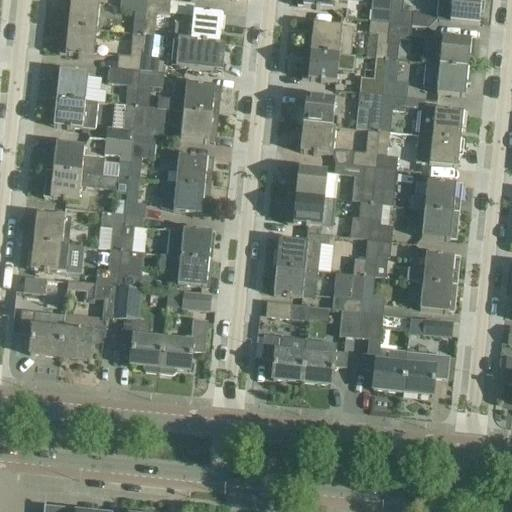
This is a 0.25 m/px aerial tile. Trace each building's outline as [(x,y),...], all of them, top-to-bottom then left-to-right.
[(132,37),(142,38),(146,2),(131,0),(120,0),(119,13),(134,14),(132,37)] [(343,0),(360,2),(361,0),(297,0),(296,8),(315,10),(315,12),(332,13),(333,0),(343,0)] [(389,26),(391,0),(370,0),(369,24),(389,26)] [(402,0),(391,0),(389,26),(411,28),(413,28),(415,14),(402,12),(402,0)] [(436,23),(478,27),(480,0),(438,0),(436,23)] [(63,12),(61,29),(96,33),(99,4),(70,1),(69,13),(63,12)] [(146,2),(142,38),(154,39),(156,17),(169,19),(170,4),(146,2)] [(173,41),(174,41),(218,46),(221,17),(209,16),(209,14),(204,14),(204,15),(192,14),(191,26),(175,25),(173,41)] [(385,62),(389,26),(369,24),(368,36),(377,37),(374,61),(385,62)] [(313,26),(310,54),(350,58),(353,30),(313,26)] [(410,43),(411,28),(389,26),(385,62),(397,63),(397,60),(399,42),(410,43)] [(96,33),(61,29),(67,30),(66,39),(60,38),(58,57),(93,60),(96,33)] [(139,73),(142,38),(132,37),(129,58),(117,57),(116,71),(139,73)] [(142,38),(139,73),(162,76),(164,62),(152,61),(154,39),(142,38)] [(421,66),(425,66),(467,70),(468,59),(472,59),(474,43),(442,39),(441,54),(422,52),(421,66)] [(217,62),(223,62),(224,46),(218,46),(174,41),(173,42),(177,43),(175,69),(216,73),(217,62)] [(350,58),(310,54),(309,66),(303,65),(301,82),(320,84),(320,85),(336,87),(337,72),(354,74),(355,59),(350,58)] [(381,99),(385,62),(374,61),(373,81),(360,79),(358,96),(381,99)] [(397,63),(385,62),(381,99),(405,101),(407,87),(395,86),(397,63)] [(464,99),(465,87),(469,87),(471,70),(467,70),(425,66),(423,91),(436,93),(436,96),(464,99)] [(135,110),(135,108),(139,73),(116,71),(109,71),(107,87),(130,89),(129,93),(126,92),(124,109),(135,110)] [(56,102),(84,104),(87,76),(79,75),(59,73),(58,83),(53,82),(51,101),(56,102)] [(162,76),(139,73),(135,108),(148,109),(150,90),(162,91),(164,76),(162,76)] [(157,112),(211,118),(212,106),(218,106),(220,90),(201,88),(201,87),(196,86),(196,87),(185,86),(184,101),(158,98),(157,112)] [(367,133),(377,134),(381,99),(358,96),(357,110),(369,111),(367,133)] [(302,126),(302,127),(331,130),(334,101),(305,98),(304,111),(298,110),(296,126),(302,126)] [(381,99),(377,134),(389,135),(391,113),(404,114),(405,101),(381,99)] [(95,132),(98,106),(84,104),(56,102),(53,129),(66,130),(81,132),(81,131),(95,132)] [(105,142),(131,145),(135,110),(124,109),(122,131),(111,130),(110,142),(105,141),(105,142)] [(168,113),(166,113),(157,112),(135,110),(131,145),(155,148),(156,138),(166,139),(168,113)] [(431,140),(460,143),(463,114),(422,110),(419,138),(431,139),(431,140)] [(211,118),(182,115),(180,142),(208,145),(209,135),(215,135),(217,119),(211,118)] [(331,130),(302,127),(300,155),(312,156),(312,157),(316,158),(328,159),(328,158),(333,158),(333,152),(335,130),(331,130)] [(353,154),(352,169),(374,171),(377,134),(367,133),(365,155),(353,154)] [(377,134),(374,171),(396,173),(397,160),(386,159),(389,135),(377,134)] [(460,143),(431,140),(428,168),(457,171),(460,143)] [(127,182),(131,145),(105,142),(104,158),(119,159),(117,181),(127,182)] [(55,145),(52,174),(81,177),(102,179),(103,179),(105,161),(83,159),(84,148),(75,147),(55,145)] [(155,148),(131,145),(127,182),(139,183),(141,161),(154,162),(155,148)] [(167,185),(164,185),(164,186),(209,191),(210,189),(204,188),(205,178),(211,178),(212,162),(194,160),(178,158),(176,175),(168,174),(167,185)] [(351,180),(362,181),(360,207),(370,208),(374,171),(352,169),(351,180)] [(292,178),(289,200),(295,200),(313,202),(323,203),(334,204),(337,175),(298,171),(297,179),(292,178)] [(390,210),(393,210),(396,173),(374,171),(370,208),(390,210)] [(44,201),(49,202),(62,203),(66,203),(78,205),(80,190),(108,193),(110,180),(102,179),(81,177),(52,174),(51,183),(46,182),(44,201)] [(116,194),(115,196),(126,197),(127,182),(117,181),(116,194)] [(125,203),(124,217),(144,220),(145,208),(137,207),(139,183),(127,182),(126,197),(126,203),(125,203)] [(424,213),(458,217),(459,211),(453,210),(453,203),(460,204),(462,187),(427,184),(425,200),(411,198),(409,211),(424,213)] [(209,191),(164,186),(162,211),(172,214),(201,217),(202,205),(208,206),(209,191)] [(320,239),(320,237),(320,231),(322,215),(333,216),(334,204),(295,200),(292,227),(305,228),(305,229),(307,230),(306,237),(320,239)] [(366,243),(370,208),(360,207),(358,221),(351,220),(349,241),(366,243)] [(390,210),(370,208),(366,243),(391,246),(393,229),(388,229),(390,210)] [(457,231),(458,217),(424,213),(421,240),(449,243),(451,230),(457,231)] [(120,255),(124,217),(101,215),(100,231),(112,232),(110,253),(120,255)] [(33,245),(68,249),(71,220),(36,216),(33,245)] [(144,220),(124,217),(120,255),(144,257),(144,255),(132,254),(134,231),(144,231),(144,220)] [(208,263),(211,234),(198,233),(198,232),(194,231),(194,233),(182,232),(169,231),(166,258),(161,257),(160,259),(208,263)] [(318,246),(324,247),(325,239),(320,239),(306,237),(306,244),(279,241),(276,270),(315,274),(318,246)] [(364,262),(362,279),(375,280),(386,281),(387,261),(390,261),(391,246),(366,243),(364,262)] [(65,276),(68,249),(33,245),(30,273),(65,276)] [(95,288),(116,290),(120,255),(110,253),(108,273),(96,272),(95,288)] [(149,282),(141,281),(144,257),(120,255),(116,290),(138,292),(148,293),(149,282)] [(456,287),(451,287),(452,276),(457,277),(459,260),(437,258),(437,256),(433,256),(433,257),(425,256),(424,269),(416,268),(416,271),(407,270),(405,283),(451,288),(456,288),(456,287)] [(160,259),(159,275),(170,276),(169,287),(177,288),(185,289),(205,291),(208,263),(160,259)] [(352,278),(362,279),(364,262),(354,262),(352,278)] [(315,274),(276,270),(273,298),(293,300),(302,301),(303,289),(314,290),(315,274)] [(352,278),(335,276),(331,312),(358,315),(362,279),(352,278)] [(375,280),(362,279),(358,315),(383,317),(384,301),(373,300),(375,280)] [(46,283),(25,280),(23,296),(44,298),(46,283)] [(448,316),(451,288),(405,283),(405,284),(422,285),(419,313),(448,316)] [(116,290),(95,288),(93,302),(103,303),(102,320),(102,321),(113,322),(113,321),(116,290)] [(135,324),(138,292),(116,290),(113,321),(126,323),(135,324)] [(210,299),(190,297),(184,297),(182,311),(208,314),(210,299)] [(293,308),(267,305),(265,320),(291,322),(293,308)] [(59,360),(62,331),(37,329),(39,311),(21,309),(18,337),(31,338),(29,357),(59,360)] [(356,342),(358,315),(331,312),(331,313),(325,312),(324,324),(339,325),(338,340),(356,342)] [(372,392),(402,395),(406,355),(388,354),(387,365),(379,364),(380,358),(383,317),(358,315),(356,342),(368,343),(366,357),(363,357),(361,372),(374,374),(372,392)] [(102,330),(103,324),(63,320),(62,331),(59,360),(89,363),(91,344),(103,346),(105,333),(105,330),(102,330)] [(452,325),(424,322),(422,337),(450,340),(452,325)] [(135,324),(126,323),(125,333),(120,332),(119,347),(126,348),(124,360),(130,361),(130,367),(142,369),(142,372),(145,375),(159,377),(162,341),(138,339),(139,324),(135,324)] [(183,343),(162,341),(159,377),(173,378),(176,375),(176,372),(189,374),(191,355),(204,356),(207,324),(192,323),(191,339),(186,339),(183,340),(183,343)] [(305,344),(280,342),(263,340),(261,362),(273,363),(271,382),(301,385),(304,357),(305,344)] [(304,357),(301,385),(331,388),(333,369),(346,371),(347,355),(330,353),(329,359),(304,357)] [(406,355),(402,395),(432,398),(434,380),(446,381),(448,360),(406,355)] [(511,361),(500,360),(497,386),(511,387),(511,361)]
